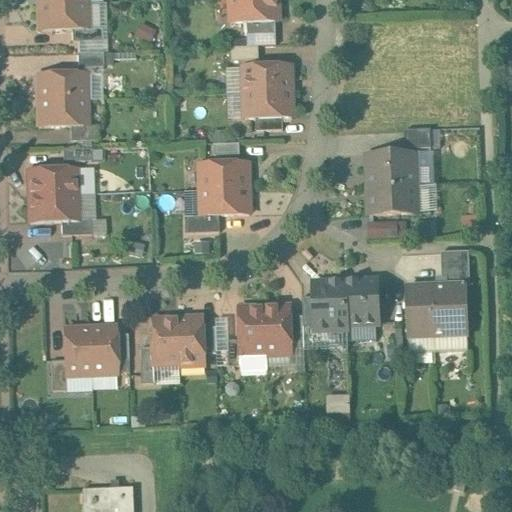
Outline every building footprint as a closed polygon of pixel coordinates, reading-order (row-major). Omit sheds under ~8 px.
[(277,0),(229,0),(231,25),(278,23),(277,0)] [(87,31),(86,21),(86,5),(38,7),(39,33),(87,31)] [(275,24),(250,25),(247,25),(248,36),(275,35),(275,24)] [(101,31),(98,31),(97,31),(72,32),(72,44),(102,42),(101,31)] [(230,50),(230,56),(230,57),(231,63),(259,62),(258,49),(230,50)] [(77,70),(87,69),(88,69),(103,69),(103,54),(77,55),(77,70)] [(291,94),(291,90),(291,68),(243,69),(244,95),(291,94)] [(38,77),(38,94),(38,95),(38,103),(86,102),(85,76),(38,77)] [(244,121),(262,121),(263,121),(292,120),(291,94),(244,95),(244,121)] [(86,128),(86,116),(86,115),(86,102),(38,103),(38,129),(86,128)] [(282,120),(266,121),(255,121),(256,133),(282,132),(282,120)] [(70,143),(88,142),(89,142),(96,142),(96,128),(70,129),(70,143)] [(405,151),(430,150),(430,131),(404,132),(405,151)] [(239,157),(239,155),(239,145),(213,146),(214,158),(239,157)] [(63,164),(87,163),(90,163),(90,151),(62,152),(63,164)] [(415,156),(390,157),(367,158),(368,189),(416,188),(415,156)] [(511,159),(501,161),(502,180),(511,179),(511,159)] [(247,165),(201,167),(199,167),(201,192),(248,191),(247,165)] [(91,171),(88,171),(75,172),(76,197),(92,196),(91,172),(91,171)] [(28,199),(53,198),(76,197),(75,172),(27,173),(28,199)] [(369,217),(397,216),(417,215),(416,188),(368,190),(369,217)] [(201,218),(227,218),(228,218),(249,217),(248,191),(200,193),(201,218)] [(29,225),(66,224),(77,223),(76,198),(28,200),(29,225)] [(219,218),(207,218),(206,218),(185,219),(186,235),(219,234),(219,218)] [(61,224),(61,226),(61,227),(61,238),(91,237),(90,223),(61,224)] [(388,225),(385,225),(370,226),(370,240),(388,239),(388,225)] [(447,288),(468,287),(469,287),(469,285),(468,254),(441,254),(440,255),(440,257),(441,280),(446,280),(447,288)] [(347,328),(379,327),(377,283),(345,284),(347,328)] [(315,333),(347,332),(347,328),(345,284),(313,285),(314,299),(315,329),(315,333)] [(434,353),(443,353),(444,353),(468,352),(465,288),(432,289),(434,353)] [(432,289),(418,289),(406,290),(408,354),(434,353),(432,289)] [(302,300),(302,318),(303,329),(315,329),(314,299),(302,300)] [(290,308),(264,309),(266,357),(292,356),(291,344),(290,318),(290,308)] [(267,372),(266,357),(264,309),(238,310),(239,342),(241,368),(241,373),(267,372)] [(302,318),(290,318),(291,344),(304,343),(303,329),(302,318)] [(203,319),(177,321),(179,368),(205,367),(204,355),(203,330),(203,319)] [(152,350),(153,369),(179,368),(177,321),(151,322),(152,350)] [(115,337),(115,329),(89,330),(91,378),(117,377),(116,363),(115,337)] [(203,330),(204,355),(216,354),(215,329),(203,330)] [(91,378),(89,330),(63,331),(64,363),(65,379),(91,378)] [(395,352),(396,340),(396,330),(388,330),(388,340),(386,340),(386,353),(395,352)] [(128,362),(127,337),(115,337),(116,363),(128,362)] [(239,342),(227,343),(228,368),(241,368),(239,342)] [(152,350),(140,350),(141,386),(154,385),(153,369),(152,350)] [(64,363),(50,363),(51,393),(65,393),(65,379),(64,363)] [(338,404),(335,405),(329,405),(329,414),(347,413),(347,399),(338,399),(338,404)] [(133,511),(133,490),(81,492),(82,507),(89,507),(89,511),(133,511)]
